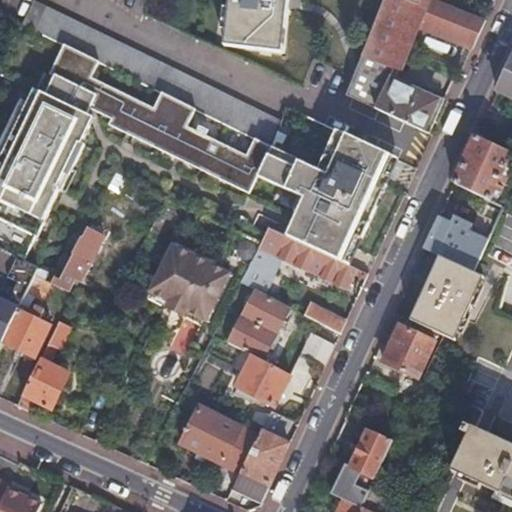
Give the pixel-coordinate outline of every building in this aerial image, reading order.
[(228,0),(223,45),(261,50),(261,52),(266,53),(267,51),(280,52),(286,0),(228,0)] [(385,0),(363,54),(400,70),(409,49),(418,27),(423,29),(472,48),(485,20),(434,0),(385,0)] [(45,8),(34,30),(42,34),(64,45),(99,62),(153,88),(161,92),(164,93),(195,108),(196,109),(255,138),(271,146),(281,120),(45,8)] [(418,27),(409,49),(413,51),(423,29),(418,27)] [(286,237),(349,267),(398,160),(336,130),(317,170),(305,164),(305,162),(282,150),(271,146),(255,138),(247,155),(206,136),(208,130),(199,125),(196,131),(187,126),(196,109),(195,108),(164,93),(161,92),(153,108),(91,78),(99,62),(64,45),(50,75),(54,77),(46,95),(34,89),(0,158),(0,250),(10,255),(17,259),(24,262),(36,237),(38,237),(60,190),(66,193),(76,171),(73,169),(85,145),(82,143),(97,112),(103,115),(100,121),(250,193),(258,176),(291,192),(298,196),(292,208),(298,211),(286,237)] [(363,54),(346,95),(428,134),(443,104),(391,79),(395,70),(399,71),(400,70),(363,54)] [(511,56),(496,91),(511,99),(511,56)] [(286,106),(281,120),(271,146),(282,150),(297,111),(286,106)] [(453,183),(489,201),(491,196),(497,199),(503,187),(497,185),(498,181),(504,184),(511,170),(505,167),(509,157),(511,158),(511,152),(476,135),(453,183)] [(478,214),(472,225),(469,231),(488,240),(497,222),(478,214)] [(439,257),(473,272),(488,240),(469,231),(472,225),(453,217),(451,223),(438,217),(423,249),(439,257)] [(347,290),(356,270),(349,267),(286,237),(269,229),(268,232),(265,237),(261,244),(241,282),(256,290),(263,294),(274,274),(263,268),(270,253),(318,276),(329,281),(347,290)] [(82,238),(82,239),(60,279),(56,277),(53,282),(54,284),(70,292),(76,279),(83,283),(93,263),(92,262),(100,246),(82,238)] [(173,245),(149,291),(171,302),(187,310),(208,321),(231,275),(173,245)] [(17,259),(10,255),(0,250),(0,281),(5,283),(17,259)] [(428,328),(444,334),(454,339),(483,277),(473,272),(439,257),(409,320),(428,328)] [(51,283),(37,276),(28,294),(33,296),(42,300),(52,286),(51,283)] [(326,287),(329,281),(318,276),(316,281),(326,287)] [(261,361),(290,308),(263,294),(256,290),(248,305),(226,343),(244,352),(252,357),(261,361)] [(5,296),(0,293),(0,342),(4,345),(21,309),(3,301),(5,296)] [(30,314),(32,310),(28,308),(33,296),(28,294),(21,309),(30,314)] [(184,317),(187,310),(171,302),(168,308),(184,317)] [(340,335),(346,322),(311,304),(304,316),(340,335)] [(21,309),(4,345),(35,359),(51,324),(39,318),(43,309),(34,305),(32,310),(30,314),(21,309)] [(424,338),(428,328),(409,320),(406,318),(402,327),(398,325),(381,361),(418,378),(435,342),(424,338)] [(70,328),(57,322),(17,406),(30,412),(35,402),(52,410),(70,374),(49,364),(57,348),(60,349),(70,328)] [(324,370),(335,346),(311,334),(299,358),(324,370)] [(290,376),(261,361),(252,357),(236,387),(255,397),(266,403),(274,407),(290,376)] [(255,397),(236,387),(232,394),(251,404),(252,403),(255,397)] [(263,408),(266,403),(255,397),(252,403),(263,408)] [(204,457),(240,475),(259,438),(197,408),(179,444),(197,453),(204,457)] [(262,504),(289,445),(271,436),(273,432),(281,417),(272,412),(270,416),(264,428),(259,438),(240,475),(233,490),(262,504)] [(256,413),(251,422),(264,428),(270,416),(256,413)] [(286,438),(293,422),(281,417),(273,432),(286,438)] [(468,435),(452,470),(454,471),(453,472),(462,476),(511,498),(511,444),(482,431),(473,427),(473,428),(465,425),(463,431),(469,433),(468,435)] [(393,440),(368,429),(350,466),(345,464),(332,493),(344,499),(361,507),(371,486),(393,440)] [(204,457),(197,453),(195,457),(202,461),(204,457)] [(8,486),(6,485),(0,482),(0,511),(36,511),(40,505),(25,498),(7,489),(8,486)] [(27,495),(8,486),(7,489),(25,498),(27,495)] [(358,511),(434,511),(436,508),(432,507),(429,511),(379,511),(388,494),(371,486),(361,507),(358,511)] [(358,511),(361,507),(344,499),(337,511),(358,511)]
